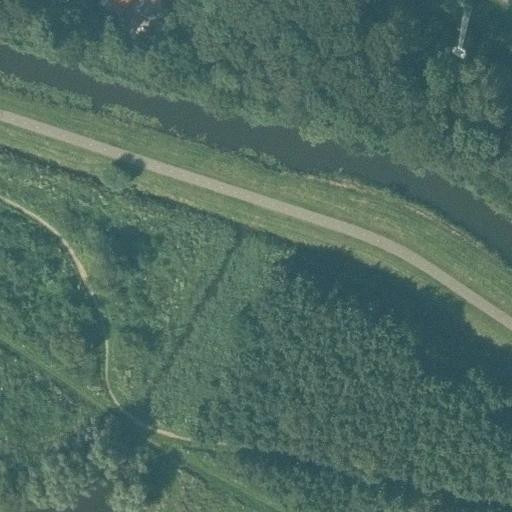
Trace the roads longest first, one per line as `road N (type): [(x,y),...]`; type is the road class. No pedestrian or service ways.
road 1 (unknown): [(511,505),(304,450),(132,422)]
road 2 (unknown): [(108,411),(97,386),(99,338),(88,284),(0,194)]
